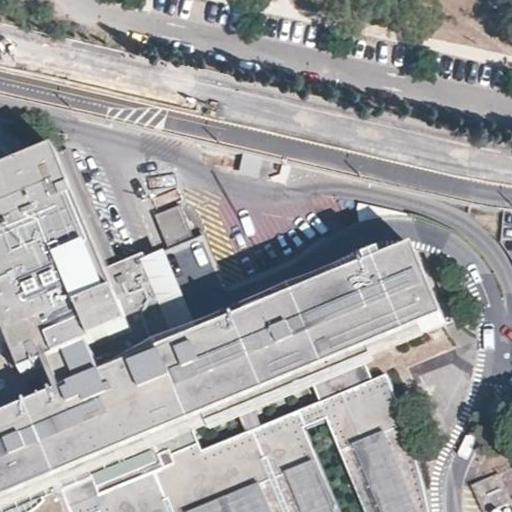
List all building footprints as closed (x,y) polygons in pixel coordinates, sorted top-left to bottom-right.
[(74,158),(60,164),(109,281),(143,267),(141,262),(121,270),(74,158)] [(0,434),(101,391),(90,363),(136,344),(109,281),(60,164),(0,187),(0,434)] [(158,219),(166,250),(192,243),(184,212),(158,219)] [(209,245),(170,256),(183,301),(222,290),(209,245)] [(448,338),(416,258),(179,358),(146,372),(101,391),(0,434),(0,511),(31,511),(63,499),(196,443),(448,338)] [(169,333),(143,267),(109,281),(136,344),(146,372),(179,358),(169,333)] [(427,511),(423,488),(408,436),(388,384),(204,462),(196,443),(63,499),(68,511),(335,511),(306,436),(330,426),(365,511),(427,511)] [(68,511),(63,499),(31,511),(68,511)]
